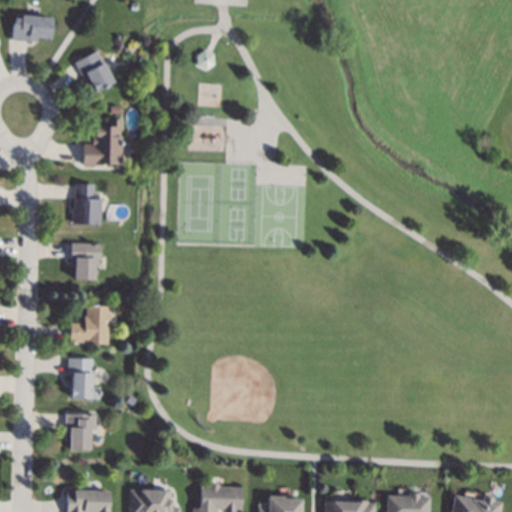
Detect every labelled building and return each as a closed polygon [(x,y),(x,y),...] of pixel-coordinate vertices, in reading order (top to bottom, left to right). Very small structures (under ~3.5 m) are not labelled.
[(51,18),(49,38),(36,38),(36,41),(26,40),(10,39),(11,33),(11,22),(14,22),(14,15),(51,18)] [(214,63),(205,47),(191,56),(201,71),(214,63)] [(111,82),(93,92),(87,80),(83,82),(79,75),(73,63),(73,62),(96,51),(111,82)] [(118,146),(118,164),(98,164),(98,166),(82,165),(82,162),(82,146),(82,145),(91,145),(91,128),(96,128),(96,126),(107,126),(107,119),(119,120),(118,146)] [(92,184),(92,192),(97,192),(95,225),(70,223),(72,198),(74,198),(74,185),(74,183),(92,184)] [(98,244),(97,260),(93,260),(92,280),(71,279),(72,266),(69,266),(69,260),(68,260),(68,259),(69,244),(69,243),(98,244)] [(107,313),(109,315),(109,321),(107,322),(106,344),(83,344),(83,342),(68,341),(68,339),(68,325),(68,323),(82,323),(82,316),(84,316),(84,305),(107,306),(107,313)] [(70,358),(91,359),(91,387),(98,387),(98,399),(70,398),(70,374),(66,374),(66,372),(67,358),(70,358)] [(135,399),(131,405),(125,401),(129,395),(135,399)] [(95,415),(95,430),(89,430),(89,451),(68,450),(68,435),(64,435),(64,428),(65,414),(95,415)] [(167,449),(163,454),(157,449),(160,444),(167,449)] [(217,483),(217,487),(239,488),(238,511),(233,511),(221,511),(222,509),(216,509),(215,511),(191,511),(192,506),(198,506),(199,486),(207,487),(207,483),(217,483)] [(171,490),(171,506),(180,507),(179,511),(128,511),(130,489),(171,490)] [(107,511),(65,511),(65,496),(65,490),(107,491),(107,511)] [(418,495),(428,496),(427,511),(384,511),(385,494),(406,494),(406,491),(418,492),(418,495)] [(490,494),(492,497),(492,500),(500,502),(498,511),(449,511),(453,494),(471,496),(471,498),(480,500),(481,496),(484,493),(490,494)] [(258,511),(259,507),(265,507),(267,507),(267,495),(281,495),(281,497),(298,498),(297,511),(258,511)] [(366,501),(366,502),(373,502),(372,511),(322,511),(323,500),(352,502),(352,500),(366,501)]
